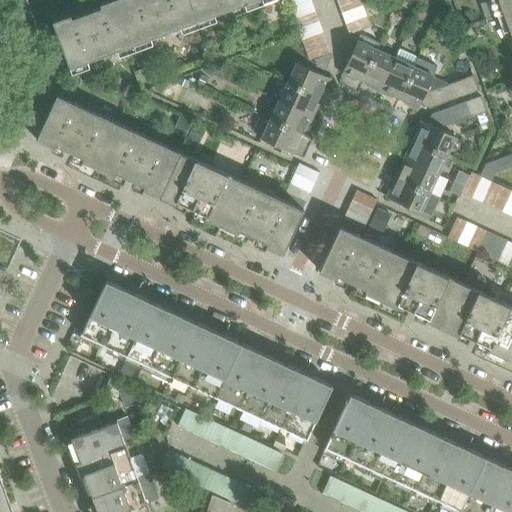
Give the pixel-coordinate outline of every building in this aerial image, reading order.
[(133,44),(116,0),(108,0),(99,4),(100,7),(71,18),(70,14),(52,21),(69,67),(133,44)] [(196,21),(188,0),(116,0),(133,44),(196,21)] [(252,0),(188,0),(196,21),(252,0)] [(311,1),(310,0),(287,0),(290,8),(311,1)] [(359,0),(345,0),(337,3),(341,13),(362,6),(359,0)] [(511,0),(496,0),(502,13),(511,9),(511,0)] [(311,1),(290,8),(294,19),(315,11),(311,1)] [(362,6),(341,13),(345,24),(366,16),(362,6)] [(511,9),(502,13),(511,41),(511,9)] [(315,11),(294,19),(298,29),(318,22),(315,11)] [(370,27),(366,16),(345,24),(349,34),(370,27)] [(318,22),(298,29),(302,40),(322,32),(318,22)] [(322,32),(302,40),(305,50),(326,43),(322,32)] [(361,80),(375,49),(356,41),(354,47),(341,74),(356,81),(357,78),(361,80)] [(326,43),(305,50),(309,61),(330,53),(326,43)] [(378,91),(393,58),(375,49),(361,80),(368,83),(367,86),(378,91)] [(399,97),(413,67),(417,58),(399,50),(395,59),(393,58),(378,91),(392,98),(393,95),(399,97)] [(324,93),(331,79),(323,75),(296,63),(287,81),(319,96),(321,91),(324,93)] [(478,91),(472,76),(430,91),(426,89),(432,76),(413,67),(399,97),(406,101),(405,104),(417,109),(420,104),(429,108),(478,91)] [(146,81),(142,69),(135,72),(139,84),(146,81)] [(204,86),(208,78),(198,74),(194,82),(204,86)] [(316,102),(319,96),(287,81),(278,101),(313,117),(319,104),(316,102)] [(97,168),(118,124),(56,94),(35,139),(52,147),(54,144),(82,157),(81,161),(97,168)] [(445,156),(454,136),(442,130),(443,127),(485,111),(480,96),(431,114),(427,124),(420,120),(414,134),(417,136),(414,142),(445,156)] [(307,130),(313,117),(278,101),(269,120),(301,135),(304,128),(307,130)] [(184,139),(191,123),(179,118),(172,134),(184,139)] [(299,139),(301,135),(269,120),(261,139),(295,155),(302,141),(299,139)] [(158,196),(179,152),(118,124),(97,168),(113,176),(115,172),(143,185),(142,189),(158,196)] [(198,145),(205,130),(193,124),(186,140),(198,145)] [(436,175),(445,156),(414,142),(412,147),(408,145),(402,159),(436,175)] [(220,225),(240,180),(179,152),(158,196),(175,204),(177,201),(205,214),(204,217),(220,225)] [(428,193),(436,175),(402,159),(397,171),(400,172),(397,179),(428,193)] [(297,168),(294,174),(314,183),(319,173),(299,163),(297,168)] [(481,178),(478,176),(470,173),(461,193),(471,198),(481,178)] [(294,174),(289,184),(309,193),(314,183),(294,174)] [(481,178),(471,198),(481,202),(491,182),(481,178)] [(419,212),(428,193),(397,179),(394,184),(391,183),(385,196),(386,197),(419,212)] [(282,254),(303,209),(240,180),(220,225),(236,233),(238,229),(266,243),(264,246),(282,254)] [(491,182),(481,202),(491,207),(501,187),(491,182)] [(305,203),(309,193),(289,184),(285,194),(305,203)] [(501,187),(491,207),(501,211),(511,192),(501,187)] [(356,190),(351,200),(371,209),(374,204),(374,203),(376,199),(374,199),(356,190)] [(511,192),(501,211),(511,216),(511,215),(511,192)] [(351,200),(347,210),(367,220),(371,209),(351,200)] [(362,230),(367,220),(347,210),(342,220),(362,230)] [(456,217),(447,237),(457,242),(466,222),(456,217)] [(466,222),(457,242),(467,247),(476,227),(466,222)] [(380,299),(401,255),(339,226),(318,271),(335,279),(337,275),(365,289),(364,292),(380,299)] [(476,227),(467,247),(477,251),(486,231),(476,227)] [(486,231),(477,251),(487,256),(496,236),(486,231)] [(496,236),(487,256),(497,261),(507,241),(496,236)] [(511,243),(507,241),(497,261),(507,265),(511,255),(511,243)] [(441,328),(462,283),(401,255),(380,299),(396,307),(398,304),(407,308),(426,317),(425,320),(441,328)] [(126,356),(151,301),(105,280),(80,334),(101,344),(126,356)] [(511,306),(462,283),(441,328),(458,336),(460,332),(488,346),(486,349),(511,360),(511,306)] [(170,376),(196,322),(151,301),(126,356),(170,376)] [(215,397),(241,343),(196,322),(170,376),(215,397)] [(260,418),(285,363),(241,343),(215,397),(260,418)] [(306,439),(331,385),(285,363),(260,418),(282,428),(306,439)] [(137,403),(132,391),(121,396),(126,407),(137,403)] [(369,469),(394,414),(349,393),(324,448),(349,460),(369,469)] [(182,404),(185,397),(178,394),(175,401),(182,404)] [(284,452),(185,407),(176,425),(275,471),(284,452)] [(414,490),(439,435),(394,414),(369,469),(414,490)] [(130,458),(116,420),(70,438),(78,460),(74,462),(79,475),(83,474),(91,495),(137,478),(149,473),(142,454),(130,458)] [(459,511),(484,456),(439,435),(414,490),(459,511)] [(258,488),(167,446),(158,467),(249,508),(258,488)] [(462,511),(511,511),(511,468),(484,456),(459,511),(462,511)] [(410,511),(329,473),(321,492),(364,511),(410,511)] [(149,511),(137,478),(91,495),(97,511),(149,511)] [(0,511),(12,511),(3,486),(0,486),(0,511)]
